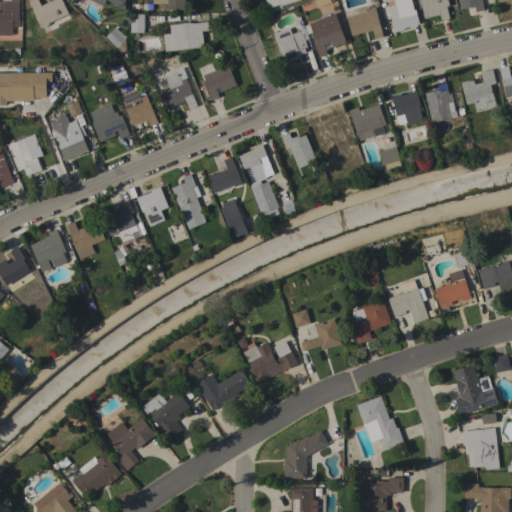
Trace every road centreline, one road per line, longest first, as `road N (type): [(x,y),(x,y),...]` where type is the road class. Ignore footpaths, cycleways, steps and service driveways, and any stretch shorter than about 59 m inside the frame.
road 1 (residential): [(0,229),(360,76),(511,38)]
road 2 (residential): [(147,511),(248,441),(406,364),(511,335)]
road 3 (residential): [(406,364),(427,423),(433,511)]
